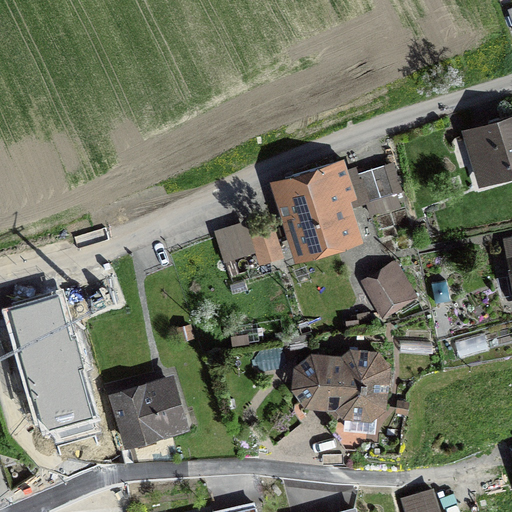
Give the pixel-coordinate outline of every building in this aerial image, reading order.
[(483,180),(511,170),(511,118),(469,132),(483,180)] [(355,232),(345,198),(354,195),(343,159),(286,176),(292,198),(281,201),(285,216),(297,213),(307,247),(355,232)] [(366,200),(395,191),(386,163),(357,172),(366,200)] [(258,248),(276,243),(270,223),(252,229),(258,248)] [(225,258),(252,248),(244,225),(217,235),(225,258)] [(384,307),(402,296),(386,271),(369,281),(384,307)] [(56,430),(93,419),(60,303),(16,316),(44,415),(56,430)] [(182,340),(192,337),(190,325),(179,327),(182,340)] [(382,367),(374,357),(341,353),(335,355),(335,361),(313,359),(302,369),(300,384),(309,396),(328,399),(340,413),(328,423),(346,445),(365,447),(369,412),(378,404),(382,367)] [(174,383),(166,381),(166,379),(148,384),(149,386),(142,388),(144,394),(132,398),(130,393),(115,398),(128,441),(186,424),(174,383)] [(245,418),(269,444),(296,420),(272,394),(245,418)] [(411,507),(432,501),(428,488),(408,494),(411,507)]
